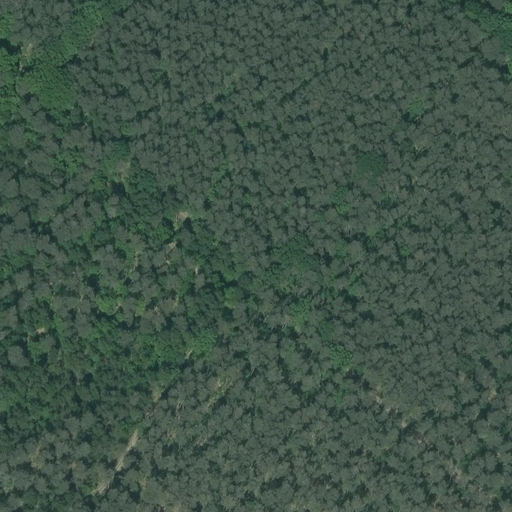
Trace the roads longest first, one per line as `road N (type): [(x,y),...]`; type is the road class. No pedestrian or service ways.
road 1 (track): [(262,291),(407,126),(511,22)]
road 2 (track): [(0,45),(262,291)]
road 3 (track): [(262,291),(497,511)]
road 4 (track): [(262,291),(79,511)]
